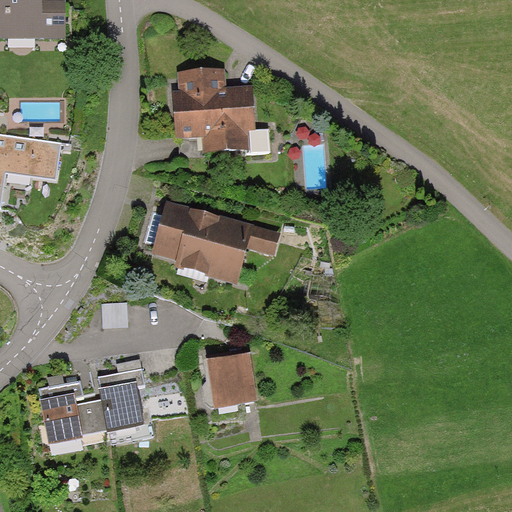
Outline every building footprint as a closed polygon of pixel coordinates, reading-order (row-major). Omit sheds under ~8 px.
[(46,0),(0,0),(0,37),(69,37),(69,7),(47,7),(46,0)] [(257,137),(255,91),(228,92),(227,75),(180,78),(181,95),(176,95),(178,141),(206,140),(207,158),(249,156),(248,137),(257,137)] [(62,144),(0,135),(0,208),(1,208),(7,170),(58,177),(62,144)] [(282,235),(173,204),(156,262),(241,286),(251,251),(276,258),(282,235)] [(249,362),(211,368),(218,414),(256,408),(249,362)] [(93,447),(112,444),(113,448),(157,440),(145,375),(101,383),(104,400),(85,403),(82,387),(41,394),(52,459),(94,452),(93,447)]
